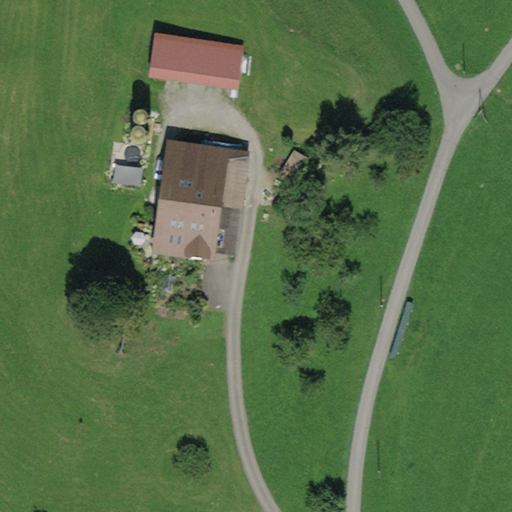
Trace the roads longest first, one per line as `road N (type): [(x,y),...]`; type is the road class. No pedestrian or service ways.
road 1 (residential): [(353,511),(366,409),(387,329),(459,112)]
road 2 (residential): [(407,0),(459,112)]
